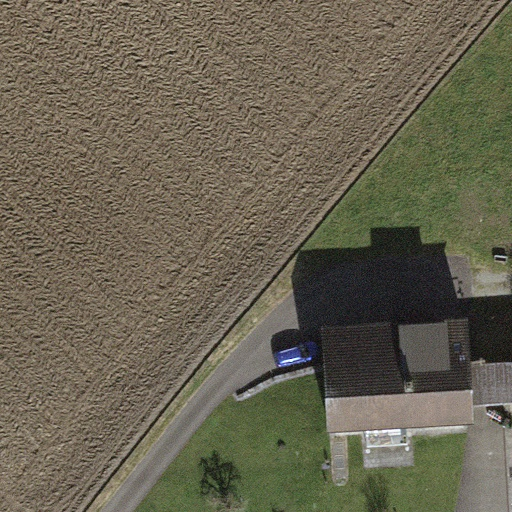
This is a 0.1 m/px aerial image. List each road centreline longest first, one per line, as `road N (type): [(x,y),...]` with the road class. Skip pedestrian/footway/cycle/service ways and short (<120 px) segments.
road 1 (track): [(511,290),(321,306),(223,386),(122,511)]
road 2 (unknown): [(511,511),(509,389)]
